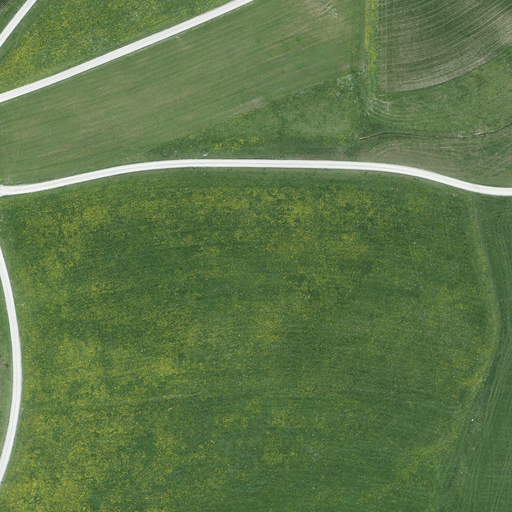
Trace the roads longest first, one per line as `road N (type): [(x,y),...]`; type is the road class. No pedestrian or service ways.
road 1 (track): [(0,95),(138,48),(241,0)]
road 2 (track): [(0,471),(18,370),(0,255)]
